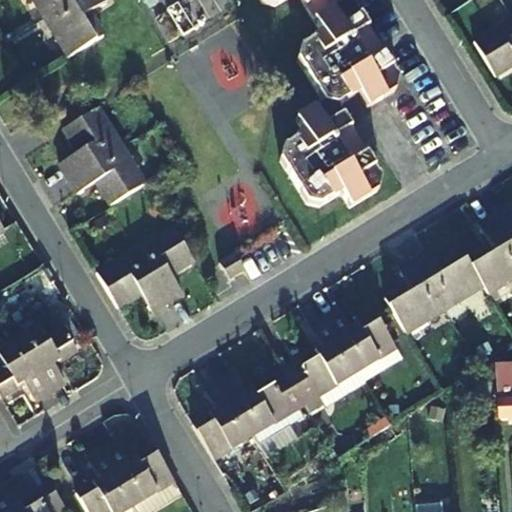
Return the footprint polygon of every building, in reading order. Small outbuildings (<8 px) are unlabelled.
[(27,0),(42,23),(79,0),(27,0)] [(102,0),(79,0),(42,23),(66,62),(100,41),(89,24),(82,28),(78,22),(105,5),(102,0)] [(351,211),(377,196),(381,182),(367,158),(364,160),(348,135),(351,133),(337,111),(358,98),(367,112),(394,96),(399,83),(385,60),(382,62),(366,37),(370,35),(356,12),(342,11),(335,0),(256,0),(261,7),(277,9),(291,0),(298,0),(322,38),(301,50),(296,63),(323,107),(298,124),(306,139),(285,151),(280,163),(307,209),(320,211),(342,197),(351,211)] [(511,23),(511,24),(474,47),(495,81),(511,70),(511,23)] [(67,186),(120,153),(96,115),(61,137),(76,159),(57,171),(67,186)] [(120,153),(67,186),(76,200),(93,188),(108,212),(143,190),(120,153)] [(511,213),(500,221),(511,241),(511,213)] [(511,280),(511,241),(500,221),(485,231),(497,252),(492,255),(488,249),(466,263),(482,289),(486,296),(511,280)] [(133,258),(165,310),(180,301),(168,283),(194,266),(173,232),(133,258)] [(482,289),(466,263),(461,255),(443,267),(445,272),(440,275),(428,254),(411,265),(441,314),(482,289)] [(165,310),(133,258),(95,281),(117,314),(138,300),(151,319),(165,310)] [(243,278),(233,261),(219,271),(229,287),(243,278)] [(441,314),(411,265),(398,273),(410,293),(405,297),(401,292),(381,304),(402,338),(441,314)] [(8,332),(9,334),(47,311),(41,301),(3,324),(8,332)] [(16,346),(47,397),(62,387),(51,369),(74,356),(47,311),(9,334),(16,346)] [(321,324),(356,379),(395,355),(373,318),(350,332),(339,314),(321,324)] [(356,379),(321,324),(308,332),(320,351),(280,375),(303,411),(356,379)] [(8,332),(0,336),(0,401),(22,388),(32,406),(47,397),(16,346),(9,334),(8,332)] [(498,422),(500,423),(511,421),(511,370),(493,372),(495,391),(497,409),(498,422)] [(303,411),(280,375),(243,397),(232,378),(216,388),(250,442),(303,411)] [(250,442),(216,388),(202,396),(215,416),(190,431),(210,465),(250,442)] [(303,411),(250,442),(256,452),(308,420),(303,411)] [(173,488),(152,453),(129,467),(118,449),(101,459),(135,511),(173,488)] [(134,511),(135,511),(101,459),(88,467),(99,486),(75,500),(82,511),(134,511)] [(173,488),(135,511),(165,511),(182,502),(173,488)] [(65,511),(51,489),(15,511),(13,511),(3,495),(0,496),(0,511),(65,511)]
